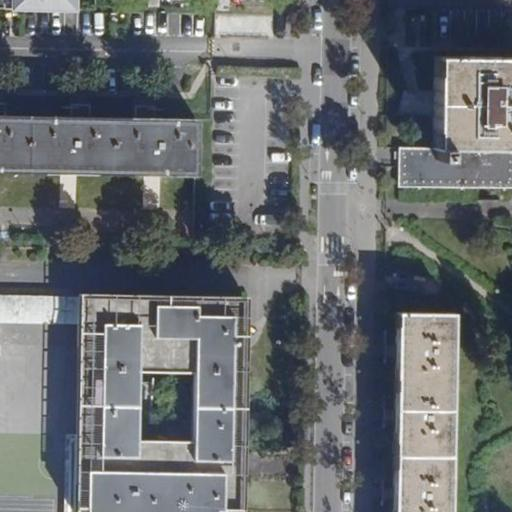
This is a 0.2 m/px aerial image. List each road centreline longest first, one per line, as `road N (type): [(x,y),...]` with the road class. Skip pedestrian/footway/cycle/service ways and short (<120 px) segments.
road 1 (residential): [(343,47),(337,511)]
road 2 (residential): [(343,47),(0,45)]
